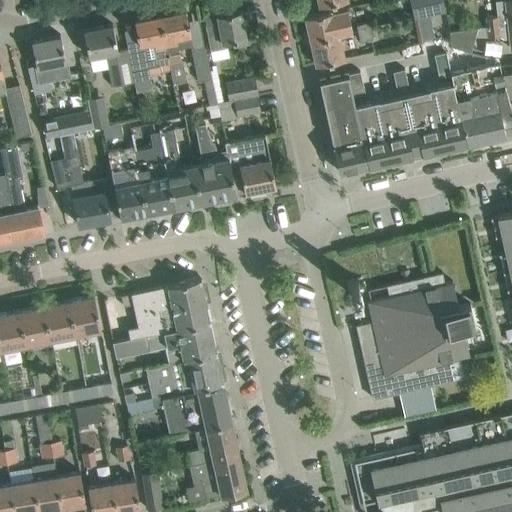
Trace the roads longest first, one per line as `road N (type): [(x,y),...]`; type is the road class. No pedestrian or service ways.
road 1 (residential): [(284,443),(344,422),(303,236)]
road 2 (residential): [(0,282),(205,238),(242,249)]
road 3 (residential): [(320,209),(271,0)]
road 4 (residential): [(284,443),(242,249)]
road 5 (residential): [(320,209),(511,165)]
